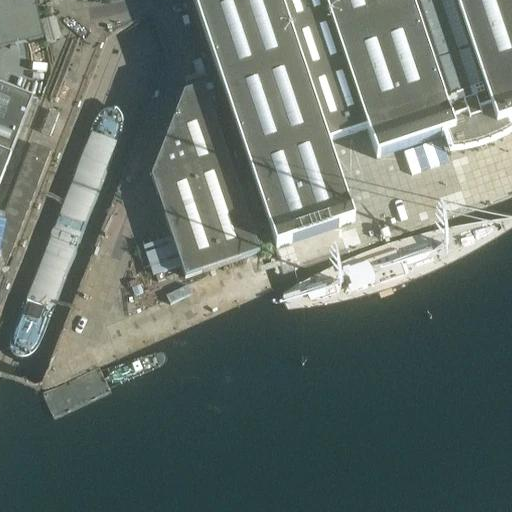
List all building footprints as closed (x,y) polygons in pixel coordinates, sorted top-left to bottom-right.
[(0,0),(0,48),(43,39),(33,0),(0,0)] [(511,0),(192,0),(276,251),(354,224),(328,145),(367,132),(376,161),(444,138),(449,153),(458,153),(463,152),(471,150),(477,149),(478,153),(489,149),(488,145),(493,143),(502,139),(508,135),(511,132),(511,128),(511,124),(511,123),(511,0)] [(60,41),(54,19),(42,22),(48,44),(60,41)] [(211,85),(197,43),(181,49),(195,91),(211,85)] [(0,163),(6,166),(24,122),(33,100),(0,86),(0,163)] [(170,235),(142,245),(153,277),(181,268),(185,280),(260,255),(249,222),(260,218),(249,184),(237,188),(204,88),(184,95),(151,179),(170,235)] [(30,145),(0,226),(0,283),(13,250),(49,152),(30,145)] [(146,307),(151,330),(175,324),(170,302),(146,307)]
